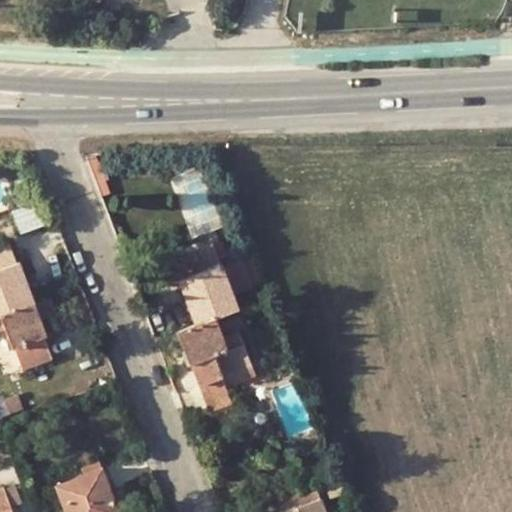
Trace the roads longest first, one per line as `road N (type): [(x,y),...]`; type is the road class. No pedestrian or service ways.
road 1 (residential): [(56,115),(67,181),(195,511)]
road 2 (secondary): [(511,85),(169,103)]
